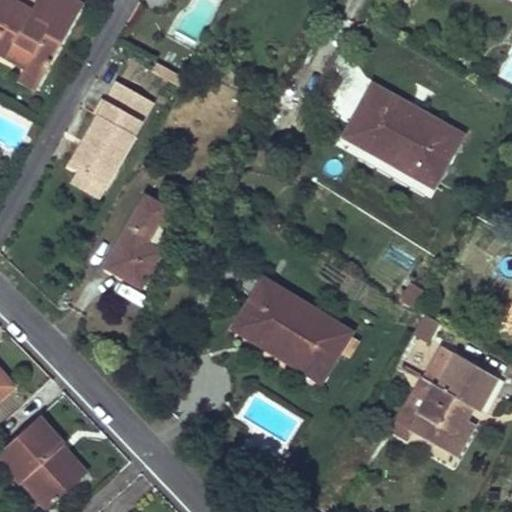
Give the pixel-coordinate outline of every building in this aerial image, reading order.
[(9,0),(0,0),(0,53),(25,67),(26,67),(33,55),(50,64),(83,5),(73,0),(36,0),(31,12),(27,19),(13,11),(17,4),(9,0)] [(31,12),(17,4),(13,11),(27,19),(31,12)] [(26,67),(25,67),(17,80),(35,90),(50,64),(33,55),(26,67)] [(373,86),(345,136),(365,147),(369,141),(436,179),(460,136),(373,86)] [(105,185),(141,121),(106,101),(70,166),(79,171),(105,185)] [(34,122),(27,135),(34,139),(42,126),(34,122)] [(369,141),(365,147),(432,185),(436,179),(369,141)] [(79,171),(72,183),(98,197),(105,185),(79,171)] [(145,196),(105,266),(140,286),(180,216),(145,196)] [(264,280),(234,328),(254,340),(258,333),(323,374),(337,351),(348,358),(359,341),(348,334),(349,333),(264,280)] [(410,282),(400,301),(414,309),(424,291),(410,282)] [(425,316),(414,335),(426,341),(437,323),(425,316)] [(258,333),(254,340),(320,380),(323,374),(258,333)] [(440,349),(426,374),(440,383),(455,357),(440,349)] [(425,374),(391,431),(407,440),(412,431),(448,452),(465,421),(466,419),(459,415),(466,403),(473,407),(486,414),(505,381),(457,354),(455,357),(440,383),(426,374),(425,374)] [(0,397),(13,386),(0,370),(0,397)] [(459,415),(466,419),(473,407),(466,403),(459,415)] [(38,416),(0,451),(0,459),(21,483),(21,482),(30,474),(55,502),(83,476),(81,474),(63,454),(60,456),(56,451),(63,445),(64,444),(38,416)] [(465,421),(448,452),(455,456),(473,425),(465,421)] [(63,454),(81,474),(86,470),(63,445),(56,451),(60,456),(63,454)] [(268,452),(261,464),(280,475),(287,464),(268,452)] [(30,474),(21,482),(46,510),(55,502),(30,474)] [(489,492),(488,500),(499,500),(499,492),(489,492)]
